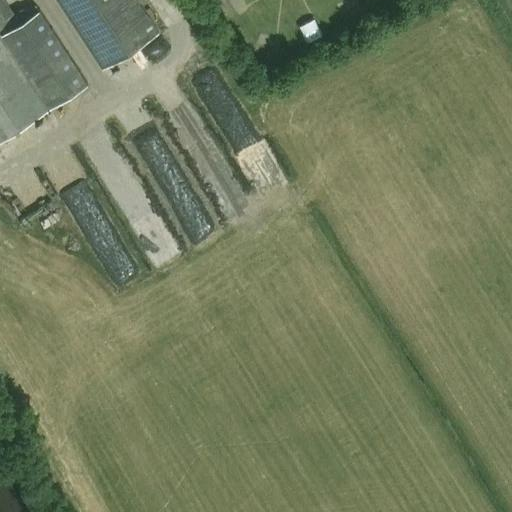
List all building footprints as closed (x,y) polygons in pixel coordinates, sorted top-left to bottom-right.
[(56,0),(103,72),(160,36),(137,0),(56,0)] [(234,21),(254,8),(248,0),(226,0),(222,4),(234,21)] [(45,22),(13,43),(47,96),(80,74),(45,22)] [(0,143),(48,112),(0,37),(0,143)] [(101,170),(148,248),(170,235),(122,157),(101,170)]
